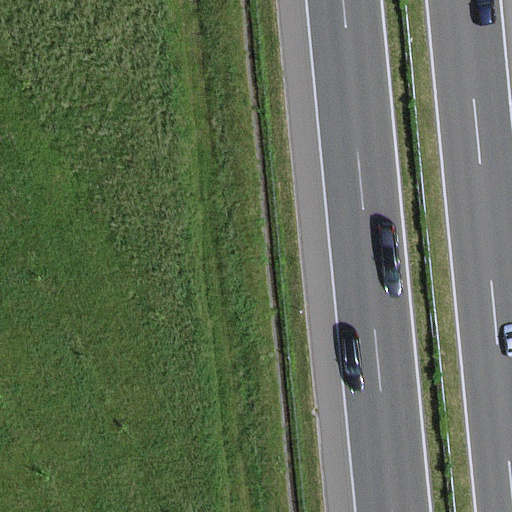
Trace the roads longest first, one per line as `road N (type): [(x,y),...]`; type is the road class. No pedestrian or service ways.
road 1 (motorway): [(344,0),(392,511)]
road 2 (motorway): [(511,475),(468,0)]
